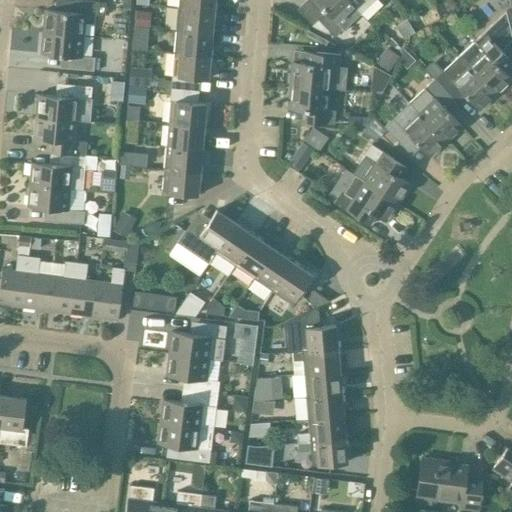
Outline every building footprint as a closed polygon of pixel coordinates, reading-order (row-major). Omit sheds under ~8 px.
[(46,10),(44,32),(83,35),(85,22),(93,22),(93,15),(104,16),(105,3),(74,0),(73,12),(46,10)] [(178,0),(178,8),(214,11),(214,0),(178,0)] [(347,0),(315,0),(327,12),(318,20),(328,30),(334,37),(351,21),(360,13),(355,7),(347,0)] [(347,0),(355,7),(360,13),(372,0),(347,0)] [(176,30),(212,33),(214,11),(178,8),(176,30)] [(148,10),(135,9),(134,23),(147,24),(148,10)] [(475,44),(461,57),(496,95),(511,79),(505,72),(511,66),(511,61),(506,55),(502,51),(511,41),(511,34),(506,12),(485,32),(475,42),(474,42),(475,44)] [(328,30),(318,20),(312,26),(325,33),(328,30)] [(134,27),(133,37),(132,49),(141,50),(143,50),(144,38),(145,28),(134,27)] [(176,30),(174,53),(210,56),(212,33),(176,30)] [(44,32),(42,54),(60,56),(69,56),(68,69),(89,70),(93,71),(94,58),(81,57),(83,35),(44,32)] [(292,63),(290,85),(330,89),(344,90),(346,67),(339,66),(340,55),(316,53),(306,52),(304,64),(292,63)] [(210,56),(174,53),(172,76),(208,79),(210,56)] [(451,97),(457,104),(466,96),(480,110),(496,95),(459,56),(434,79),(451,97)] [(149,85),(150,67),(129,66),(128,84),(149,85)] [(425,90),(410,104),(418,113),(419,113),(446,142),(462,127),(449,112),(442,105),(451,97),(434,79),(424,88),(425,90)] [(67,84),(66,97),(38,94),(36,116),(76,120),(78,98),(90,100),(91,87),(67,84)] [(290,85),(288,108),(303,109),(302,121),(311,122),(334,124),(336,111),(328,110),(330,89),(290,85)] [(168,124),(204,127),(206,103),(170,100),(168,124)] [(394,117),(384,126),(401,144),(407,151),(416,142),(430,157),(446,142),(419,113),(418,113),(410,104),(395,118),(394,117)] [(126,120),(138,121),(139,107),(127,106),(127,107),(126,120)] [(76,120),(36,116),(34,138),(47,139),(46,152),(51,152),(86,155),(87,142),(74,141),(76,120)] [(124,143),(136,145),(138,121),(126,120),(124,143)] [(166,146),(202,149),(204,127),(168,124),(166,146)] [(287,163),(299,169),(311,147),(299,141),(287,163)] [(364,156),(352,173),(355,175),(364,181),(365,181),(398,203),(410,184),(400,178),(406,168),(400,164),(371,145),(364,156)] [(164,169),(200,172),(202,149),(166,146),(164,169)] [(30,185),(83,189),(86,155),(51,152),(50,164),(32,163),(30,185)] [(122,153),(121,165),(122,165),(130,166),(133,166),(134,154),(122,153)] [(122,165),(121,177),(129,178),(130,166),(122,165)] [(200,172),(164,169),(162,192),(198,195),(200,172)] [(342,192),(335,202),(355,216),(363,221),(370,225),(376,215),(386,221),(398,203),(365,181),(364,181),(355,175),(344,193),(342,192)] [(30,185),(28,207),(45,208),(44,221),(83,224),(85,211),(86,190),(83,189),(30,185)] [(185,231),(169,254),(201,276),(216,253),(236,223),(217,210),(197,239),(185,231)] [(126,238),(137,218),(123,211),(113,231),(126,238)] [(235,266),(255,236),(236,223),(216,253),(235,266)] [(98,236),(110,237),(110,227),(98,226),(98,236)] [(255,236),(235,266),(254,279),(274,249),(255,236)] [(103,238),(102,248),(137,252),(139,242),(103,238)] [(274,249),(254,279),(272,292),(293,262),(274,249)] [(0,303),(22,307),(29,256),(18,255),(16,270),(2,269),(0,285),(0,303)] [(29,256),(22,307),(46,310),(51,275),(38,273),(40,258),(29,256)] [(51,275),(46,310),(70,313),(76,262),(65,261),(63,277),(51,275)] [(76,262),(70,313),(93,316),(98,281),(86,280),(88,264),(76,262)] [(293,262),(272,292),(292,305),(312,275),(293,262)] [(98,281),(93,316),(118,319),(125,269),(113,267),(111,283),(98,281)] [(317,307),(329,301),(313,291),(307,301),(317,307)] [(173,312),(175,298),(135,292),(133,306),(173,312)] [(189,292),(176,314),(195,316),(204,302),(189,292)] [(206,314),(223,315),(224,306),(213,297),(207,305),(206,314)] [(320,306),(304,313),(305,328),(322,326),(320,306)] [(245,319),(258,321),(259,312),(246,310),(245,319)] [(209,358),(221,360),(226,325),(191,321),(189,334),(172,331),(169,353),(209,358)] [(235,336),(256,339),(258,326),(237,323),(235,336)] [(301,342),(287,344),(288,353),(292,352),(302,351),(338,348),(336,325),(322,326),(305,328),(300,328),(301,342)] [(302,351),(292,352),(293,361),(303,360),(304,374),(340,371),(338,348),(302,351)] [(169,353),(166,376),(183,378),(182,390),(217,394),(219,380),(206,378),(209,358),(169,353)] [(268,354),(260,353),(258,366),(267,367),(268,354)] [(340,371),(304,374),(306,397),(342,394),(340,371)] [(254,396),(253,399),(262,400),(280,399),(280,376),(257,378),(255,387),(254,396)] [(163,400),(161,421),(200,427),(213,428),(215,408),(217,395),(217,394),(182,390),(180,402),(163,400)] [(308,420),(344,416),(342,394),(306,397),(308,420)] [(28,429),(22,428),(26,399),(4,396),(0,425),(0,426),(1,427),(0,430),(0,442),(26,446),(28,429)] [(253,399),(251,411),(260,413),(265,413),(266,401),(262,400),(253,399)] [(309,433),(297,434),(298,443),(346,439),(344,416),(308,420),(309,433)] [(161,421),(158,444),(175,446),(184,447),(183,459),(208,463),(210,449),(213,428),(200,427),(161,421)] [(251,424),(249,436),(267,435),(269,423),(251,424)] [(312,466),(348,462),(346,439),(298,443),(298,452),(311,452),(312,466)] [(254,464),(256,447),(247,445),(245,463),(254,464)] [(511,451),(507,448),(493,469),(511,481),(511,483),(509,488),(511,489),(511,451)] [(478,509),(482,480),(466,478),(467,468),(444,465),(444,461),(422,459),(417,493),(431,494),(430,497),(461,501),(461,507),(478,509)] [(194,464),(191,487),(203,488),(205,465),(194,464)] [(29,471),(17,470),(16,480),(28,481),(29,471)] [(154,488),(143,487),(130,485),(126,511),(162,511),(164,503),(152,502),(154,488)] [(178,491),(176,505),(164,503),(162,511),(199,511),(202,494),(178,491)] [(232,511),(214,510),(216,496),(202,494),(199,511),(232,511)] [(250,500),(248,511),(272,511),(273,503),(250,500)] [(297,511),(298,506),(287,505),(273,503),(272,511),(297,511)]
